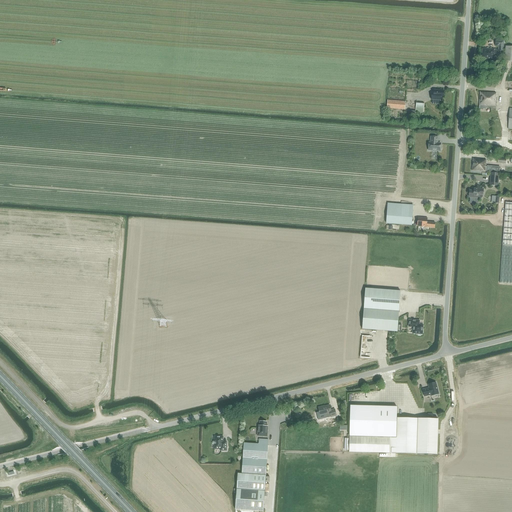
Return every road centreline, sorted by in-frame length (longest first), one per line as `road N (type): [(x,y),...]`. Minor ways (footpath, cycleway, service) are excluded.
road 1 (unclassified): [(443,355),(469,0)]
road 2 (unclassified): [(443,355),(153,427)]
road 3 (primary): [(0,376),(131,511)]
